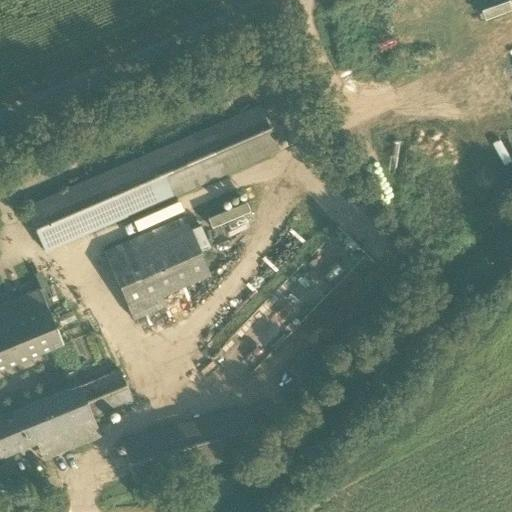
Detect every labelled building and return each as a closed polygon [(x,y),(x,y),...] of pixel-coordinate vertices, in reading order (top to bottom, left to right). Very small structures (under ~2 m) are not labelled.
[(45,252),(217,177),(279,151),(260,107),(198,133),(26,208),(45,252)] [(165,306),(161,297),(210,275),(184,216),(104,252),(134,320),(165,306)] [(0,369),(50,349),(62,343),(40,289),(0,306),(0,369)] [(94,419),(134,402),(120,368),(113,371),(68,391),(0,419),(0,456),(1,459),(36,444),(71,430),(78,448),(101,438),(94,419)] [(135,485),(259,449),(247,406),(123,442),(135,485)]
